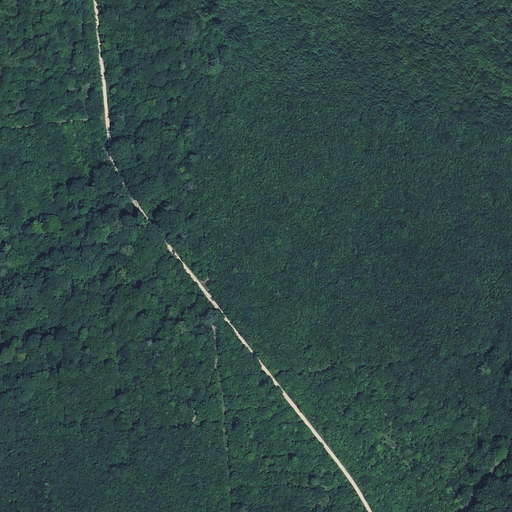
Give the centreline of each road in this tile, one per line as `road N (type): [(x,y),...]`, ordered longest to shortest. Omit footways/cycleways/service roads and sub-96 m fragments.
road 1 (track): [(211,301),(118,180),(93,0)]
road 2 (track): [(511,164),(438,124),(421,100),(293,18),(279,0)]
road 3 (track): [(371,511),(211,301)]
road 4 (track): [(0,442),(221,416)]
road 5 (track): [(0,359),(144,216)]
road 6 (track): [(211,301),(194,113)]
road 7 (track): [(194,113),(236,76),(271,25),(274,0)]
